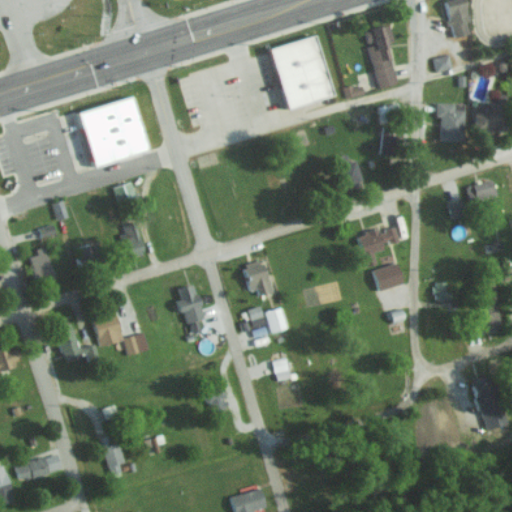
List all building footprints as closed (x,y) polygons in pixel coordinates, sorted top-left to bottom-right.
[(470,33),(464,0),(444,0),(448,19),(447,19),(450,36),(470,33)] [(394,83),(385,44),(391,42),(386,24),(363,30),(366,44),(376,87),(394,83)] [(268,47),(285,108),(331,95),(314,34),(268,47)] [(450,66),(446,53),(430,58),(434,71),(450,66)] [(342,87),(344,97),(361,93),(359,83),(342,87)] [(77,111),(92,165),(147,150),(132,96),(77,111)] [(505,131),(504,98),(487,99),(487,106),(473,107),(474,133),(505,131)] [(463,102),(433,101),(433,116),(438,116),(437,140),(462,140),(463,102)] [(396,116),(396,104),(376,105),(377,118),(396,116)] [(394,153),(395,128),(379,128),(378,153),(394,153)] [(346,161),(344,153),(333,156),(342,182),(358,177),(352,159),(346,161)] [(494,195),(490,178),(463,186),(467,203),(494,195)] [(111,185),(116,205),(135,200),(130,181),(111,185)] [(444,200),(449,219),(465,214),(460,196),(444,200)] [(53,218),(64,216),(61,199),(50,201),(53,218)] [(125,257),(141,253),(134,222),(117,225),(125,257)] [(51,233),(49,224),(36,227),(38,235),(51,233)] [(396,239),(392,225),(355,235),(363,267),(374,264),(371,251),(382,248),(381,243),(396,239)] [(89,242),(74,247),(81,265),(96,259),(89,242)] [(26,253),(34,281),(51,277),(43,248),(26,253)] [(248,290),(253,288),(255,295),(269,291),(260,258),(240,264),(248,290)] [(401,283),(396,262),(369,268),(374,289),(401,283)] [(442,281),(431,281),(431,298),(449,299),(449,290),(442,290),(442,281)] [(201,318),(194,284),(177,288),(179,298),(177,299),(182,323),(201,318)] [(284,327),(277,306),(262,311),(268,332),(284,327)] [(121,339),(114,312),(91,318),(98,345),(121,339)] [(145,349),(142,332),(121,336),(124,354),(145,349)] [(0,368),(20,362),(14,345),(0,349),(0,368)] [(270,360),(274,380),(288,376),(283,357),(270,360)] [(482,429),(505,423),(492,373),(469,380),(482,429)] [(210,412),(227,405),(220,388),(204,395),(210,412)] [(116,415),(112,403),(99,407),(103,419),(116,415)] [(117,463),(124,461),(117,441),(100,447),(108,473),(119,470),(117,463)] [(59,469),(55,453),(13,463),(16,479),(59,469)] [(0,464),(0,502),(12,499),(1,464),(0,464)] [(228,496),(232,511),(250,511),(250,509),(264,505),(258,487),(228,496)]
